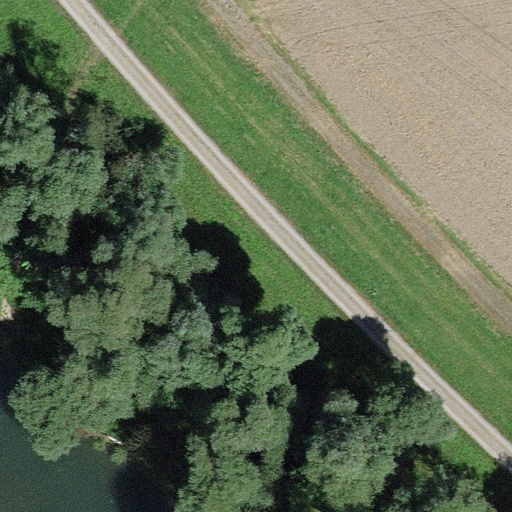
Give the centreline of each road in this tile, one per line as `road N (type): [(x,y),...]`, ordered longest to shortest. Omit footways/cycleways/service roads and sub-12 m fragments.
road 1 (track): [(511,478),(260,215),(80,0)]
road 2 (track): [(209,0),(511,320)]
